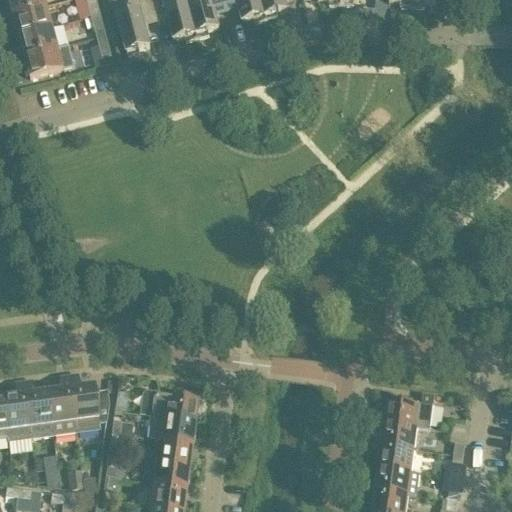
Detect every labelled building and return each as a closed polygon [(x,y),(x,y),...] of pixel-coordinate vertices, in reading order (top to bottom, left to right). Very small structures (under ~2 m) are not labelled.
[(44,0),(8,0),(13,19),(47,10),(44,0)] [(155,20),(149,0),(134,0),(127,2),(130,17),(117,20),(128,62),(140,58),(139,54),(150,51),(143,24),(155,20)] [(186,2),(185,2),(164,7),(162,0),(149,0),(155,20),(166,17),(174,45),(184,42),(186,46),(197,43),(186,2)] [(186,2),(197,43),(209,40),(208,36),(219,33),(215,20),(227,17),(222,0),(184,0),(185,2),(186,2)] [(222,0),(227,17),(239,14),(242,26),(253,23),(255,28),(267,25),(259,0),(222,0)] [(259,0),(267,25),(278,22),(277,17),(288,14),(285,4),(297,1),(296,0),(259,0)] [(342,10),(342,0),(317,0),(318,5),(329,5),(329,10),(342,10)] [(342,0),(342,10),(353,11),(353,6),(365,6),(364,0),(342,0)] [(389,0),(389,7),(400,7),(400,12),(413,12),(412,0),(389,0)] [(412,0),(413,12),(424,13),(424,8),(436,8),(435,0),(412,0)] [(91,21),(101,19),(97,6),(88,8),(91,19),(91,21)] [(47,10),(13,19),(19,40),(53,31),(47,10)] [(101,19),(91,21),(92,26),(95,34),(104,32),(101,19)] [(53,31),(19,40),(24,61),(58,52),(53,31)] [(108,47),(99,49),(102,63),(111,60),(108,47)] [(58,52),(24,61),(30,83),(64,74),(75,71),(72,60),(69,49),(58,52)] [(77,378),(68,379),(76,437),(99,433),(98,427),(94,396),(93,388),(79,390),(77,378)] [(76,437),(68,379),(58,381),(60,393),(48,394),(54,440),(76,437)] [(54,440),(48,394),(34,396),(32,384),(23,386),(31,443),(54,440)] [(31,443),(23,386),(13,387),(15,399),(2,401),(8,442),(7,442),(7,446),(31,443)] [(106,394),(94,396),(98,427),(106,426),(108,410),(106,394)] [(116,410),(129,412),(131,397),(118,395),(116,410)] [(139,418),(139,419),(148,420),(148,421),(161,422),(161,421),(194,425),(197,402),(151,396),(145,395),(142,398),(141,407),(143,411),(142,418),(139,418)] [(423,398),(421,408),(387,403),(384,427),(418,431),(417,433),(430,434),(434,400),(423,398)] [(161,422),(148,421),(145,442),(158,444),(191,448),(194,425),(161,421),(161,422)] [(112,425),(110,437),(119,439),(121,426),(112,425)] [(418,431),(384,427),(381,449),(414,454),(417,433),(418,431)] [(119,439),(110,437),(108,449),(127,452),(128,441),(119,439)] [(191,448),(158,444),(152,489),(185,493),(191,448)] [(381,449),(378,472),(411,476),(414,454),(381,449)] [(455,449),(453,459),(463,460),(464,450),(455,449)] [(463,460),(453,459),(452,470),(462,471),(463,460)] [(49,489),(59,488),(57,471),(46,473),(49,489)] [(105,471),(104,482),(112,483),(121,485),(123,473),(105,471)] [(375,494),(408,498),(416,500),(419,478),(411,476),(378,472),(375,494)] [(66,476),(69,494),(82,492),(79,474),(66,476)] [(14,487),(24,485),(23,478),(19,476),(12,477),(14,487)] [(112,483),(104,482),(102,495),(110,496),(112,483)] [(152,489),(149,511),(182,511),(185,493),(152,489)] [(16,502),(18,493),(6,492),(4,500),(16,502)] [(30,495),(18,493),(16,502),(28,504),(30,495)] [(406,511),(408,498),(375,494),(372,511),(406,511)] [(449,494),(448,504),(457,505),(458,495),(449,494)] [(61,508),(63,499),(50,498),(49,507),(61,508)] [(61,508),(60,511),(73,511),(74,510),(75,501),(63,499),(61,508)]
